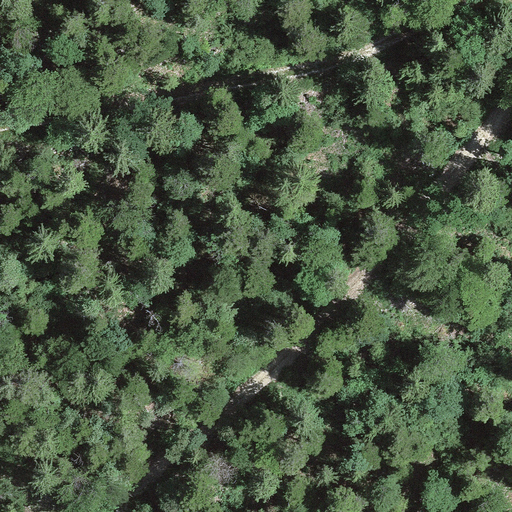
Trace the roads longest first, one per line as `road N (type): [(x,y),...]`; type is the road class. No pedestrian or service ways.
road 1 (track): [(98,511),(324,326),(511,113)]
road 2 (track): [(497,0),(340,61),(187,100),(0,130)]
